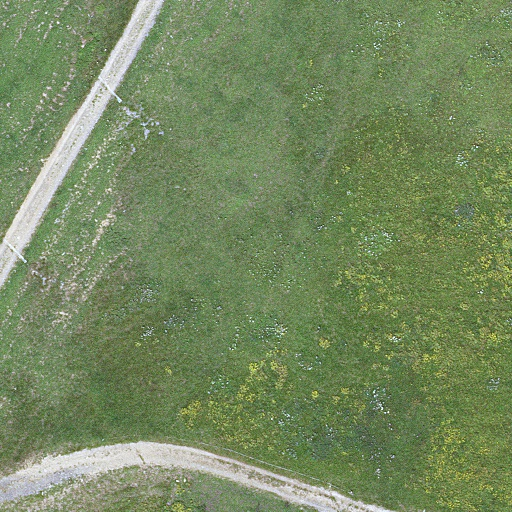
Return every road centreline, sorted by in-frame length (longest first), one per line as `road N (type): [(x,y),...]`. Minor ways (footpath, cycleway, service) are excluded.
road 1 (track): [(352,511),(206,462),(89,469),(0,506)]
road 2 (track): [(0,265),(142,0)]
